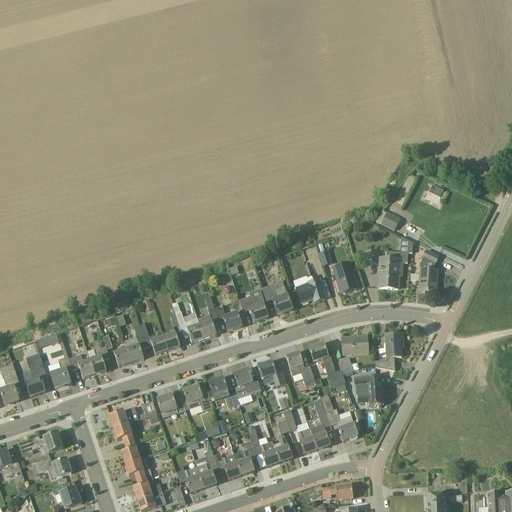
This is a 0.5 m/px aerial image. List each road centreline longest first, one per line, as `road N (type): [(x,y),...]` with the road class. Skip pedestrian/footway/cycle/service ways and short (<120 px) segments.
road 1 (residential): [(73,403),(362,315),(447,324)]
road 2 (residential): [(212,511),(315,475),(376,468)]
road 3 (tertiary): [(376,468),(447,324)]
road 4 (tertiary): [(447,324),(511,194)]
